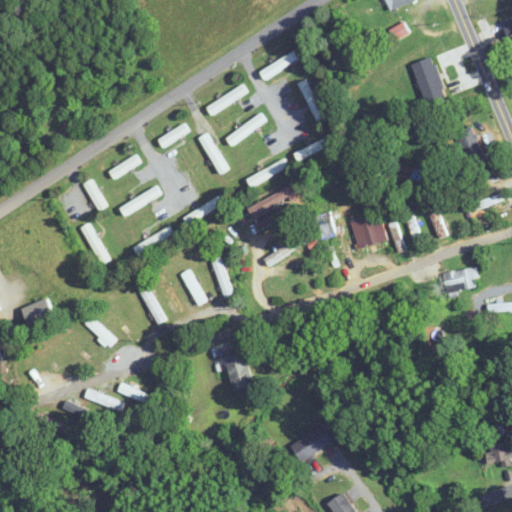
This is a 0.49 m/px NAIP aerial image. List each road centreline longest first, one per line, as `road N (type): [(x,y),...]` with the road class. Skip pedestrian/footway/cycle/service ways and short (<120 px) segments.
road 1 (residential): [(37,405),(273,312),(511,231)]
road 2 (residential): [(0,210),(321,0)]
road 3 (residential): [(511,142),(454,0)]
